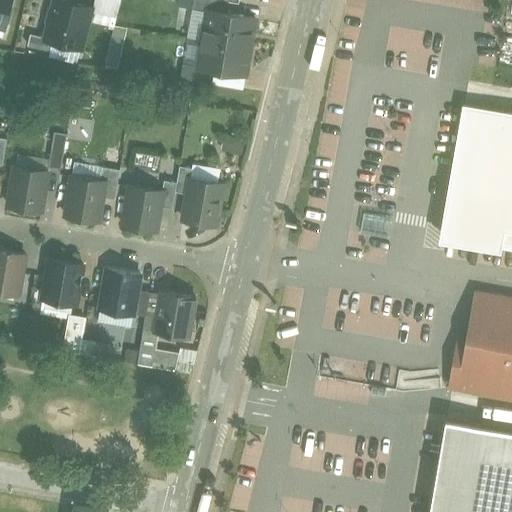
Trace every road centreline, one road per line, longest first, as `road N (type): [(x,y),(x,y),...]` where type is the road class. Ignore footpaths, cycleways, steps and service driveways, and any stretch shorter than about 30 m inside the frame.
road 1 (tertiary): [(315,0),(249,266)]
road 2 (residential): [(249,266),(0,220)]
road 3 (tertiary): [(249,266),(185,507)]
road 4 (residential): [(0,473),(185,507)]
